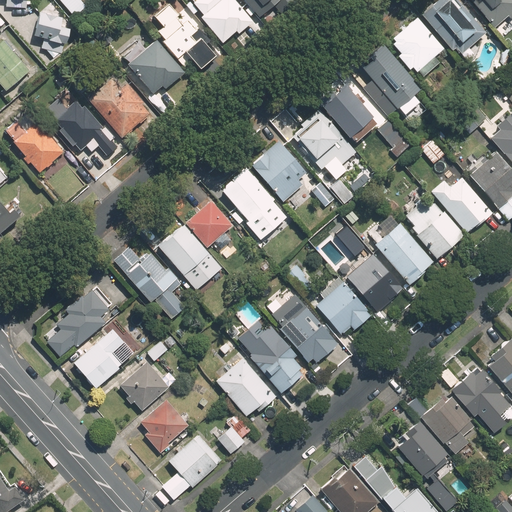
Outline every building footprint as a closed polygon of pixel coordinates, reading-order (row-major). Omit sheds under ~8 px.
[(77,0),(54,0),(70,18),(83,6),(77,0)] [(248,21),(229,0),(190,0),(192,1),(188,4),(198,16),(197,17),(220,43),(232,31),(234,34),(248,21)] [(239,0),(255,18),(270,5),(279,16),(296,1),(295,0),(239,0)] [(456,55),(482,33),(454,0),(433,0),(416,14),(448,52),(451,49),(456,55)] [(511,0),(465,0),(491,29),(504,18),(507,21),(511,15),(511,0)] [(205,40),(186,19),(181,24),(164,5),(150,18),(159,28),(150,36),(180,68),(185,62),(194,71),(210,56),(200,45),(205,40)] [(57,19),(34,14),(29,35),(37,37),(35,48),(55,52),(57,44),(63,45),(66,31),(55,28),(57,19)] [(255,18),(247,25),(258,38),(266,31),(255,18)] [(431,57),(440,49),(413,18),(389,39),(392,42),(388,45),(396,55),(394,56),(405,70),(407,68),(412,74),(415,72),(420,78),(436,63),(431,57)] [(110,41),(96,26),(80,40),(87,47),(94,41),(101,49),(110,41)] [(123,67),(140,85),(148,93),(156,86),(160,91),(179,72),(150,41),(123,67)] [(26,72),(1,44),(0,45),(0,89),(3,92),(26,72)] [(417,90),(378,45),(354,65),(368,81),(361,88),(386,117),(395,109),(408,123),(417,115),(411,108),(416,103),(410,96),(417,90)] [(137,105),(139,103),(122,82),(117,86),(106,74),(79,97),(117,139),(145,114),(137,105)] [(46,76),(30,90),(36,98),(52,84),(46,76)] [(334,79),(309,101),(348,144),(372,123),(357,105),(361,102),(350,89),(347,92),(334,79)] [(101,130),(71,100),(63,108),(53,98),(39,113),(55,129),(51,133),(68,149),(71,146),(78,153),(101,130)] [(353,153),(315,110),(287,136),(318,171),(322,168),(332,180),(343,170),(338,165),(353,153)] [(484,139),(511,169),(511,119),(506,113),(493,125),(485,117),(480,121),(473,113),(459,126),(467,135),(477,126),(487,137),(484,139)] [(406,146),(384,121),(373,130),(389,148),(387,151),(393,158),(406,146)] [(13,124),(1,134),(37,175),(60,156),(33,125),(21,134),(13,124)] [(430,140),(419,151),(431,163),(442,153),(430,140)] [(245,166),(279,203),(299,185),(295,180),(302,173),(273,141),(245,166)] [(461,173),(504,221),(511,214),(511,195),(510,193),(511,190),(511,176),(490,152),(477,164),(475,161),(461,173)] [(283,217),(241,169),(216,191),(234,211),(229,215),(237,225),(239,223),(256,242),(283,217)] [(364,170),(348,185),(355,192),(371,178),(364,170)] [(426,193),(461,234),(470,226),(472,228),(488,215),(457,178),(445,188),(439,182),(426,193)] [(337,179),(327,189),(342,205),(352,195),(337,179)] [(318,183),(309,191),(323,207),(332,199),(318,183)] [(460,237),(430,204),(426,207),(420,200),(401,217),(410,226),(406,230),(433,260),(460,237)] [(207,201),(181,224),(203,248),(210,242),(225,258),(233,251),(226,244),(228,242),(220,233),(229,226),(207,201)] [(0,230),(11,221),(0,209),(0,230)] [(429,262),(385,214),(373,225),(376,228),(367,236),(373,242),(368,246),(405,286),(421,271),(420,270),(429,262)] [(211,261),(178,225),(153,248),(179,275),(188,267),(196,275),(211,261)] [(334,238),(319,251),(330,263),(345,249),(334,238)] [(121,275),(145,304),(150,300),(167,320),(181,308),(168,292),(177,285),(164,269),(161,271),(145,252),(138,258),(128,246),(111,261),(122,274),(121,275)] [(399,288),(368,255),(352,270),(354,272),(345,281),(375,313),(387,302),(385,300),(399,288)] [(311,282),(293,264),(284,273),(301,291),(311,282)] [(210,278),(192,293),(209,313),(227,299),(210,278)] [(367,316),(334,278),(307,303),(337,337),(347,328),(350,332),(367,316)] [(72,344),(74,346),(101,324),(95,317),(109,305),(93,286),(78,298),(76,296),(59,311),(64,316),(53,326),(56,330),(43,341),(56,357),(72,344)] [(324,374),(313,362),(333,345),(282,287),(267,300),(268,302),(263,306),(269,313),(267,315),(275,325),(272,327),(273,328),(317,379),(324,374)] [(250,354),(246,358),(277,394),(299,376),(295,371),(297,369),(288,359),(292,356),(269,329),(261,336),(246,318),(230,331),(250,354)] [(69,364),(91,389),(119,365),(108,352),(119,343),(107,330),(102,335),(98,330),(72,352),(77,357),(69,364)] [(161,343),(159,341),(144,353),(151,362),(174,343),(169,336),(161,343)] [(483,367),(509,396),(511,394),(511,393),(511,347),(505,339),(486,356),(490,360),(483,367)] [(256,413),(272,397),(237,360),(211,384),(242,417),(251,408),(256,413)] [(165,388),(142,362),(115,386),(124,396),(122,398),(127,405),(129,403),(137,412),(165,388)] [(473,415),(490,433),(501,422),(494,415),(506,404),(472,368),(458,381),(446,369),(437,377),(448,389),(445,391),(470,417),(473,415)] [(415,418),(451,455),(465,442),(460,436),(471,425),(445,398),(440,403),(436,398),(415,418)] [(162,399),(137,422),(144,431),(140,435),(157,455),(168,445),(166,442),(185,425),(162,399)] [(248,430),(233,414),(224,423),(228,427),(214,441),(227,455),(241,441),(239,439),(248,430)] [(392,448),(421,479),(424,476),(431,484),(423,492),(441,511),(442,511),(454,502),(429,474),(447,458),(413,421),(397,436),(401,440),(392,448)] [(195,433),(164,460),(175,474),(158,489),(169,502),(186,487),(188,489),(219,461),(195,433)] [(392,511),(427,511),(429,510),(403,480),(397,486),(363,448),(347,461),(392,511)] [(316,490),(335,511),(363,511),(374,503),(343,467),(316,490)] [(0,511),(8,511),(27,500),(17,487),(11,491),(0,475),(0,511)] [(291,511),(324,511),(326,511),(311,495),(291,511)] [(492,508),(495,511),(511,511),(511,509),(503,499),(492,508)]
